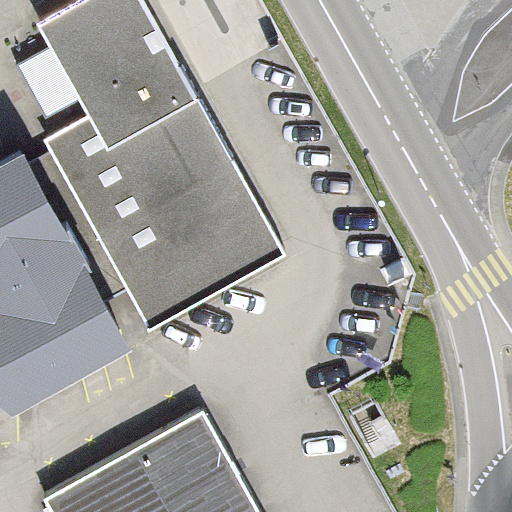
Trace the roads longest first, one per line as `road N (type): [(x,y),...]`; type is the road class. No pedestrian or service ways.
road 1 (motorway): [(230,0),(504,511)]
road 2 (motorway): [(511,341),(328,0)]
road 3 (secondary): [(416,171),(478,332),(499,431),(505,511)]
road 4 (secondary): [(416,171),(319,0)]
road 5 (secondary): [(511,308),(416,171)]
